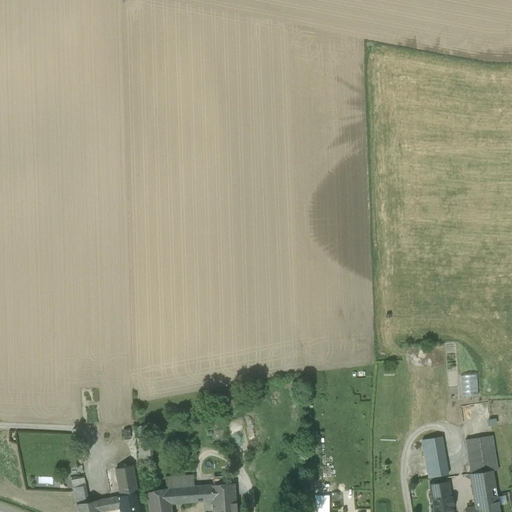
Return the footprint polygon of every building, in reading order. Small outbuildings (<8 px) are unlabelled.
[(461,377),(462,395),(477,395),(476,376),(461,377)] [(249,395),(221,402),(223,410),(251,404),(249,395)] [(146,437),(138,438),(137,425),(135,425),(138,467),(152,466),(149,424),(146,424),(146,437)] [(146,424),(137,425),(138,438),(146,437),(146,424)] [(491,435),(464,440),(470,474),(492,470),(492,471),(497,470),(491,435)] [(442,436),(420,440),(426,477),(447,474),(442,436)] [(120,495),(109,497),(112,509),(119,507),(119,511),(127,511),(140,510),(132,466),(115,468),(120,495)] [(473,491),(495,487),(492,471),(492,470),(470,474),(473,491)] [(194,475),(166,477),(166,488),(168,488),(194,486),(194,475)] [(71,481),(72,487),(85,485),(84,478),(71,481)] [(432,496),(449,494),(447,482),(430,485),(432,496)] [(235,511),(234,483),(202,486),(203,501),(212,500),(212,511),(213,511),(222,511),(221,511),(235,511)] [(85,485),(72,487),(76,504),(89,501),(85,485)] [(194,486),(168,488),(170,503),(195,501),(194,486)] [(194,486),(195,501),(203,501),(202,486),(194,486)] [(495,487),(473,491),(475,499),(496,495),(495,487)] [(166,488),(146,491),(149,511),(171,511),(170,503),(168,488),(166,488)] [(452,511),(449,494),(432,496),(434,511),(452,511)] [(496,495),(475,499),(476,508),(476,511),(499,511),(498,506),(497,498),(496,495)] [(328,511),(328,496),(315,496),(314,511),(328,511)] [(505,496),(497,498),(498,506),(506,504),(505,496)] [(103,498),(106,510),(112,509),(109,497),(103,498)] [(103,498),(97,500),(100,511),(106,510),(103,498)] [(89,501),(76,504),(77,511),(99,511),(100,511),(97,500),(89,501)]
